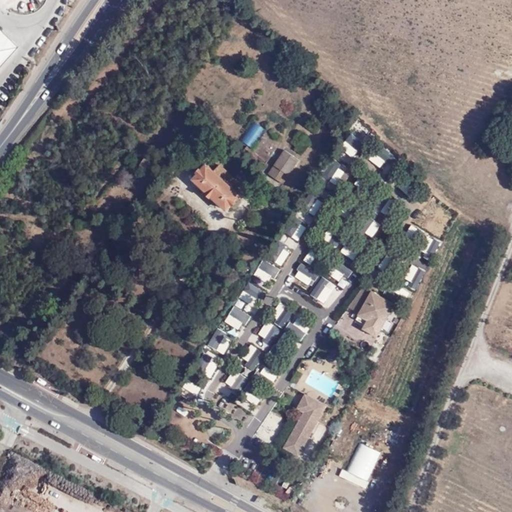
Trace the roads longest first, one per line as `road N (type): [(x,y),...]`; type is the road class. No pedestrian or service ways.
road 1 (track): [(255,0),(450,194),(511,228)]
road 2 (primary): [(253,511),(9,377)]
road 3 (primary): [(2,394),(168,482)]
road 4 (secondary): [(30,106),(119,0)]
road 5 (track): [(511,197),(494,175),(493,145),(498,106),(511,81)]
road 6 (secondary): [(95,0),(30,106)]
